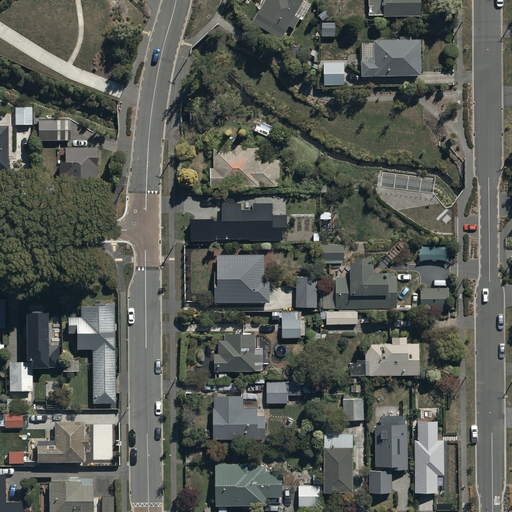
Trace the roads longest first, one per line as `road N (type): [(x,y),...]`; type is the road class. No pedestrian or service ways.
road 1 (residential): [(486,0),(491,511)]
road 2 (residential): [(144,229),(152,511)]
road 3 (residential): [(174,0),(155,77),(144,229)]
road 4 (residential): [(0,231),(144,229)]
